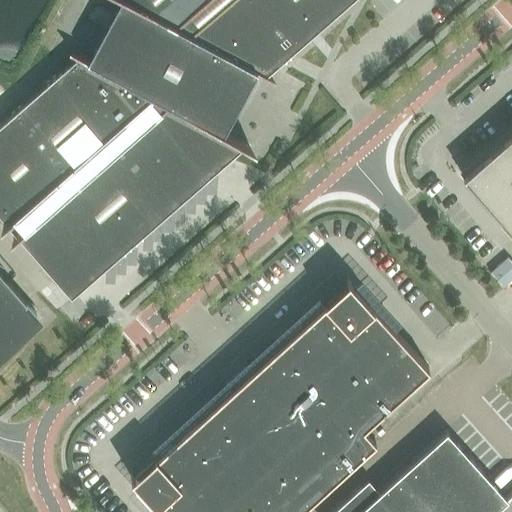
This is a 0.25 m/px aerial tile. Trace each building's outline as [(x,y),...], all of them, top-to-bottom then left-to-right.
[(18,236),(53,275),(71,296),(244,145),(249,148),(250,146),(213,126),(246,65),(270,77),(271,76),(266,73),(350,0),(125,0),(131,3),(98,64),(73,51),(72,53),(77,55),(0,122),(0,214),(7,223),(4,226),(5,227),(16,218),(25,228),(14,237),(15,239),(18,236)] [(511,131),(462,175),(511,231),(511,131)] [(0,346),(39,313),(0,269),(0,346)] [(130,476),(163,511),(269,511),(276,506),(281,511),(296,511),(376,439),(364,426),(429,366),(348,278),(346,280),(348,281),(251,369),(255,374),(234,392),(230,388),(133,476),(132,474),(130,476)] [(511,511),(511,490),(506,496),(446,430),(371,497),(361,485),(330,511),(511,511)]
